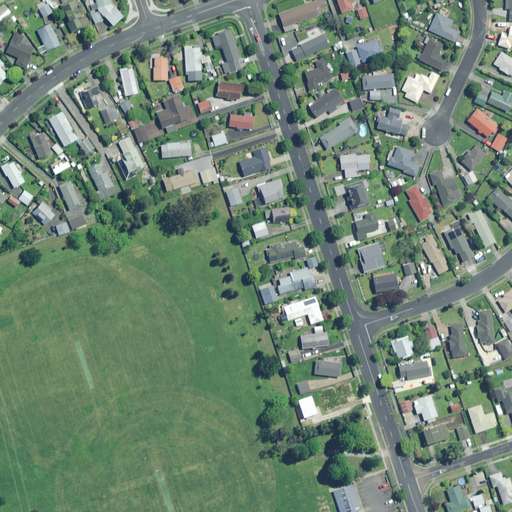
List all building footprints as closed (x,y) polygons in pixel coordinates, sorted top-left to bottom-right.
[(80,17),(73,0),(61,5),(71,32),(81,28),(77,18),(80,17)] [(94,24),(105,19),(112,26),(122,17),(110,2),(109,0),(94,0),(96,9),(98,12),(90,16),(94,24)] [(325,7),(322,0),(318,0),(278,14),(284,32),(298,28),(296,23),(319,16),(317,10),(325,7)] [(357,1),(356,0),(336,0),(341,14),(352,10),(350,4),(357,1)] [(47,3),(42,6),(41,3),(36,6),(38,9),(43,18),(52,12),(47,3)] [(0,20),(10,13),(3,4),(0,6),(0,20)] [(357,10),(360,20),(362,20),(365,27),(370,25),(365,8),(357,10)] [(453,22),(447,19),(451,11),(445,8),(441,16),(436,14),(428,31),(454,43),(459,33),(450,29),(453,22)] [(59,45),(50,24),(37,30),(43,45),(37,48),(39,54),(59,45)] [(511,26),(509,26),(507,34),(501,33),(497,45),(509,49),(511,46),(511,26)] [(241,58),(230,28),(210,35),(215,47),(219,46),(225,62),(221,64),(225,74),(240,69),(237,59),(241,58)] [(5,53),(6,53),(17,59),(15,64),(25,69),(34,50),(20,43),(23,37),(15,34),(14,33),(5,53)] [(329,47),(323,35),(298,46),(299,47),(291,51),(296,61),(329,47)] [(442,45),(429,39),(418,60),(441,72),(446,61),(437,56),(442,45)] [(357,50),(362,63),(384,56),(380,46),(378,46),(376,40),(356,47),(357,50)] [(201,80),(200,64),(204,63),(203,53),(200,53),(199,46),(183,47),(185,75),(187,75),(188,80),(201,80)] [(362,63),(357,50),(347,54),(351,67),(362,63)] [(499,68),(498,69),(507,75),(508,74),(511,76),(511,59),(501,52),(493,65),(499,68)] [(167,80),(166,57),(159,57),(159,53),(153,53),(153,81),(167,80)] [(330,80),(324,59),(315,61),(317,69),(304,72),(307,83),(306,84),(308,92),(319,89),(317,83),(330,80)] [(206,73),(210,72),(212,77),(216,76),(212,63),(211,63),(204,65),(206,73)] [(134,66),(119,69),(124,97),(140,94),(134,66)] [(350,79),(348,72),(340,74),(342,81),(350,79)] [(439,76),(431,72),(428,79),(417,73),(414,80),(408,77),(401,91),(406,93),(404,97),(416,103),(423,90),(430,94),(439,76)] [(394,88),(393,74),(362,77),(363,91),(369,90),(370,101),(380,99),(379,89),(394,88)] [(181,77),(169,81),(172,92),(185,88),(181,77)] [(217,97),(226,98),(226,100),(234,100),(234,99),(242,100),(243,85),(219,83),(217,97)] [(98,105),(94,95),(99,93),(97,87),(86,91),(87,92),(80,94),(86,109),(98,105)] [(343,101),(335,90),(308,108),(316,119),(327,111),(330,115),(337,110),(335,107),(343,101)] [(477,94),(474,102),(484,107),(486,103),(507,112),(511,100),(511,94),(505,92),(502,97),(491,91),(488,98),(477,94)] [(187,119),(178,96),(163,102),(166,110),(156,114),(162,129),(165,128),(167,134),(177,130),(174,124),(187,119)] [(363,109),(359,98),(349,101),(353,113),(363,109)] [(128,100),(120,105),(125,114),(133,109),(128,100)] [(208,101),(197,105),(200,114),(211,110),(208,101)] [(116,105),(101,111),(106,124),(121,118),(116,105)] [(485,115),(477,109),(467,121),(486,138),(491,132),(493,134),(499,127),(489,119),(487,121),(483,117),(485,115)] [(64,112),(49,119),(63,147),(78,139),(64,112)] [(228,127),(236,128),(236,130),(251,132),(252,122),(253,117),(230,115),(228,127)] [(387,116),(380,115),(377,130),(405,136),(407,125),(401,124),(401,121),(387,118),(387,116)] [(358,131),(350,117),(340,123),(341,125),(319,138),(326,150),(358,131)] [(133,130),(138,144),(151,139),(146,125),(133,130)] [(45,133),(31,138),(38,160),(52,155),(45,133)] [(227,143),(223,133),(211,137),(215,147),(227,143)] [(506,139),(497,134),(490,148),(499,152),(506,139)] [(118,143),(123,154),(115,158),(126,180),(137,175),(135,171),(144,167),(129,137),(118,143)] [(87,139),(79,145),(85,155),(94,149),(87,139)] [(166,146),(160,146),(161,158),(191,156),(190,140),(165,142),(166,146)] [(58,156),(63,152),(56,144),(51,148),(58,156)] [(485,156),(475,145),(460,161),(471,171),(485,156)] [(387,165),(402,171),(402,172),(411,176),(415,177),(419,166),(409,163),(413,152),(397,147),(394,157),(390,156),(387,165)] [(272,168),(266,148),(252,152),(254,157),(239,162),(243,177),(272,168)] [(355,157),(355,154),(339,156),(341,170),(344,170),(345,178),(356,177),(355,171),(369,170),(367,155),(355,157)] [(20,174),(22,173),(17,163),(14,165),(13,162),(7,165),(7,164),(1,167),(14,188),(24,182),(20,174)] [(210,169),(199,173),(203,184),(214,181),(210,169)] [(511,169),(503,178),(511,186),(511,169)] [(444,179),(441,170),(429,174),(433,185),(435,184),(443,207),(456,203),(455,200),(460,198),(452,176),(444,179)] [(92,177),(98,190),(94,191),(99,202),(120,192),(115,182),(111,184),(105,171),(92,177)] [(162,181),(166,192),(197,183),(194,171),(162,181)] [(476,181),(471,172),(463,177),(468,186),(476,181)] [(368,188),(366,179),(342,186),(350,210),(369,203),(365,189),(368,188)] [(280,180),(258,187),(261,197),(253,199),(256,207),(283,198),(280,189),(282,188),(280,180)] [(71,181),(59,186),(69,211),(85,204),(80,194),(79,195),(76,187),(74,188),(71,181)] [(432,212),(417,185),(405,191),(410,200),(408,201),(420,223),(429,217),(427,214),(432,212)] [(242,204),(238,189),(225,193),(229,207),(242,204)] [(511,203),(496,189),(487,198),(498,208),(498,207),(511,219),(511,203)] [(24,191),(18,199),(26,205),(32,197),(24,191)] [(12,197),(8,203),(16,208),(20,202),(12,197)] [(42,202),(31,213),(44,226),(55,215),(42,202)] [(288,209),(265,210),(266,218),(271,218),(271,225),(289,224),(288,209)] [(495,243),(480,210),(468,216),(484,248),(495,243)] [(78,216),(76,212),(66,216),(72,230),(85,225),(81,215),(78,216)] [(354,220),(358,239),(376,236),(375,230),(377,230),(374,216),(354,220)] [(398,219),(386,222),(389,232),(401,229),(398,219)] [(263,220),(250,225),(255,239),(268,234),(263,220)] [(66,222),(55,225),(58,236),(69,232),(66,222)] [(473,257),(459,228),(452,231),(451,229),(443,233),(453,256),(458,253),(462,262),(473,257)] [(449,269),(430,234),(418,241),(430,263),(431,262),(438,275),(449,269)] [(297,248),(296,242),(267,248),(268,257),(262,258),(264,264),(294,258),(294,260),(306,258),(303,246),(297,248)] [(385,266),(378,243),(357,249),(360,259),(359,259),(363,273),(385,266)] [(315,258),(306,260),(308,270),(318,267),(315,258)] [(415,273),(412,263),(402,266),(405,276),(415,273)] [(311,282),(307,268),(289,273),(290,277),(278,280),(280,286),(277,287),(279,295),(303,288),(303,291),(314,288),(312,281),(311,282)] [(397,289),(395,274),(372,278),(375,293),(397,289)] [(271,285),(259,290),(264,305),(277,299),(271,285)] [(511,289),(503,296),(504,297),(497,301),(505,313),(511,309),(511,310),(511,289)] [(323,321),(314,297),(283,307),(285,313),(280,315),(281,319),(283,323),(307,315),(310,325),(323,321)] [(477,317),(478,327),(476,327),(477,339),(479,339),(480,344),(484,343),(484,345),(493,344),(490,310),(479,311),(479,316),(477,317)] [(448,336),(449,352),(450,352),(451,358),(466,357),(463,325),(451,326),(452,336),(448,336)] [(439,347),(434,327),(423,330),(429,350),(439,347)] [(328,346),(327,334),(300,336),(301,349),(328,346)] [(412,354),(408,338),(399,340),(398,339),(390,341),(393,352),(394,352),(396,358),(412,354)] [(511,348),(506,338),(496,344),(505,360),(511,356),(511,348)] [(301,360),(298,350),(288,353),(290,363),(301,360)] [(317,359),(315,375),(339,378),(341,362),(317,359)] [(429,376),(426,359),(413,362),(413,363),(397,366),(399,378),(405,376),(406,380),(429,376)] [(306,381),(296,384),(299,394),(309,392),(306,381)] [(351,381),(336,386),(340,397),(355,391),(351,381)] [(511,386),(494,392),(497,402),(501,400),(506,414),(510,413),(511,418),(511,386)] [(333,391),(320,396),(326,412),(339,408),(333,391)] [(437,417),(430,395),(412,401),(416,414),(421,413),(423,421),(437,417)] [(314,408),(310,397),(298,401),(303,418),(313,415),(315,421),(322,419),(318,407),(314,408)] [(412,410),(408,400),(398,403),(402,413),(412,410)] [(484,416),(481,405),(467,410),(475,434),(497,426),(492,413),(484,416)] [(448,439),(444,424),(421,431),(426,445),(448,439)] [(470,437),(466,425),(455,428),(459,441),(470,437)] [(503,480),(500,473),(489,476),(493,488),(497,487),(503,506),(511,503),(511,501),(511,500),(511,484),(511,485),(509,478),(503,480)] [(354,511),(361,510),(353,485),(332,492),(339,511),(354,511)] [(459,491),(458,486),(446,490),(450,503),(444,505),(445,511),(458,511),(470,508),(464,489),(459,491)] [(490,511),(489,506),(485,507),(482,494),(470,498),(473,509),(478,507),(479,510),(479,511),(490,511)]
